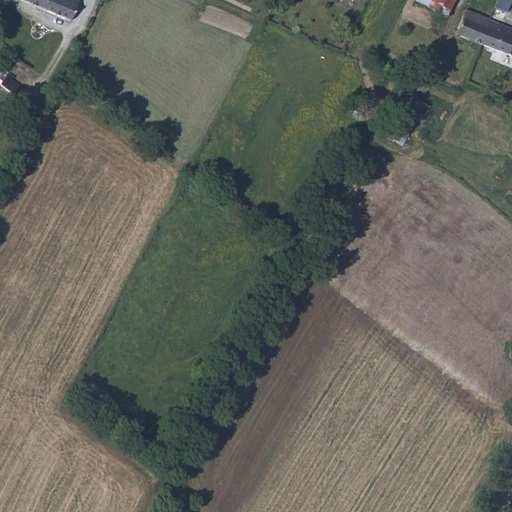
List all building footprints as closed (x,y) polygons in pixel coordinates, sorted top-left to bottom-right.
[(25,0),(69,20),(75,6),(62,0),(25,0)] [(415,0),(415,1),(445,17),(454,0),(415,0)] [(496,0),(494,7),(507,12),(511,0),(496,0)] [(511,57),(511,31),(491,23),(468,13),(457,36),(480,46),(511,57)] [(8,72),(4,78),(0,83),(0,85),(13,95),(19,87),(13,83),(17,78),(8,72)] [(430,107),(401,92),(392,107),(401,112),(389,133),(408,143),(419,122),(421,123),(430,107)]
